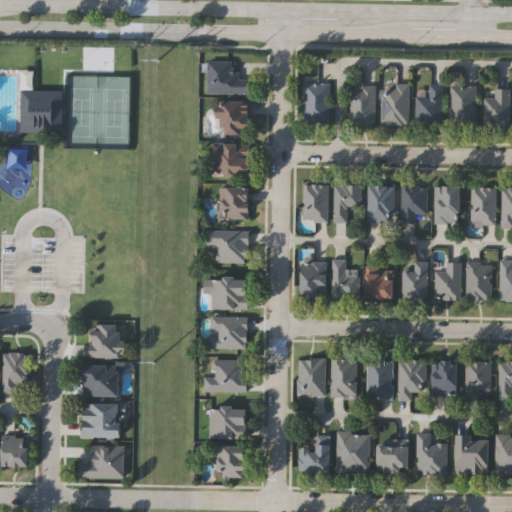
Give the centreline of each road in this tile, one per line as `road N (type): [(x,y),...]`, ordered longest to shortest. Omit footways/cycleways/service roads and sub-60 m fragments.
road 1 (secondary): [(511,11),(0,3)]
road 2 (residential): [(0,496),(511,502)]
road 3 (tertiary): [(280,9),(275,511)]
road 4 (secondary): [(0,25),(412,34)]
road 5 (residential): [(279,326),(511,330)]
road 6 (residential): [(281,152),(511,156)]
road 7 (residential): [(49,511),(53,351),(44,329)]
